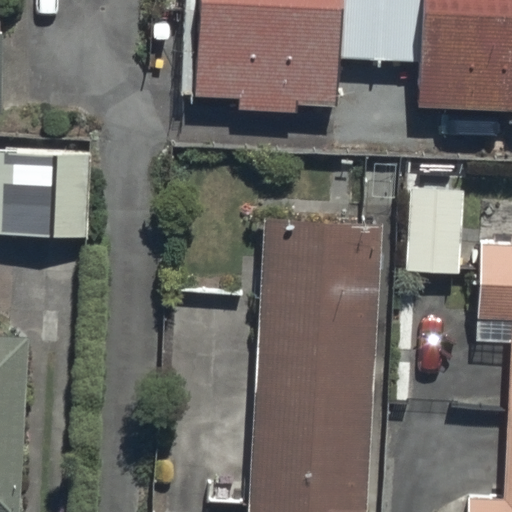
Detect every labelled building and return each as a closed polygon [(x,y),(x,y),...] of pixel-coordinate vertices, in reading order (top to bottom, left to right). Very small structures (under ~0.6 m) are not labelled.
[(511,0),(201,0),(197,100),(355,107),(357,56),(415,65),(413,106),(511,109),(511,0)] [(88,154),(0,150),(0,232),(84,237),(88,154)] [(460,186),(404,183),(402,266),(458,267),(460,186)] [(370,511),(388,234),(275,223),(261,511),(370,511)] [(511,511),(511,246),(484,246),(476,333),(511,331),(511,487),(511,497),(476,496),(474,511),(511,511)] [(19,511),(34,332),(0,332),(0,511),(19,511)]
